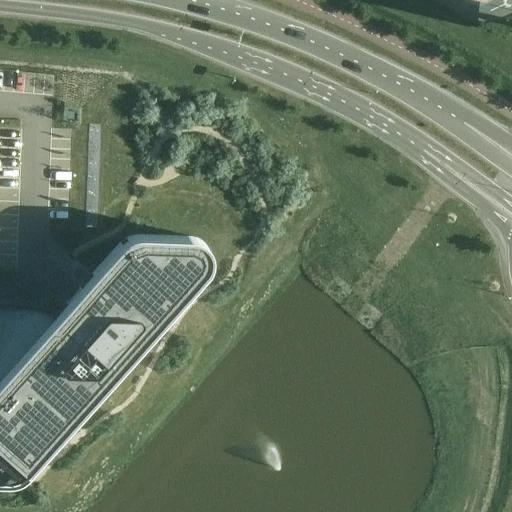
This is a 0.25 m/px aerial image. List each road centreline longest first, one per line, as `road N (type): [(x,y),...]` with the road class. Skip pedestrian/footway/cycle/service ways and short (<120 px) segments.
road 1 (secondary): [(0,9),(116,22),(203,45),(307,86),(419,152)]
road 2 (secondary): [(457,124),(288,35),(162,0)]
road 3 (secondary): [(419,152),(511,235)]
